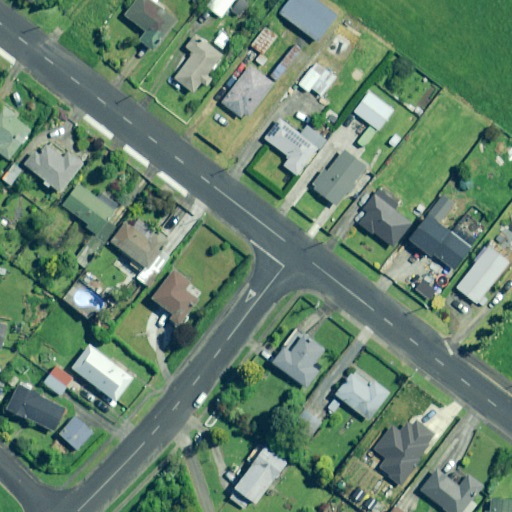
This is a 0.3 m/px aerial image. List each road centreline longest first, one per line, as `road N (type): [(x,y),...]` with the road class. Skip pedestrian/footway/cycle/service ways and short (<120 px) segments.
road 1 (residential): [(295,249),(0,23)]
road 2 (residential): [(295,249),(175,405),(74,511)]
road 3 (residential): [(511,418),(295,249)]
